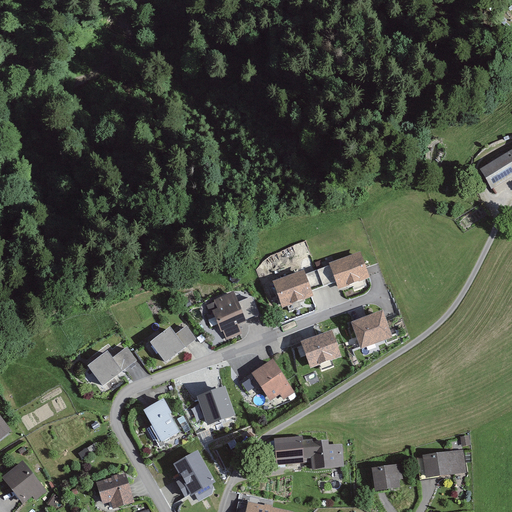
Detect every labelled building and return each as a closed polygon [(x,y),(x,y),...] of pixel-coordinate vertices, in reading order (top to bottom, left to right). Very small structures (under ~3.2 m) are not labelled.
[(511,149),(475,172),(488,192),(511,177),(511,149)] [(360,254),(274,286),(283,309),(315,297),(313,289),(333,281),(337,290),(369,278),(360,254)] [(235,294),(215,302),(218,309),(213,311),(222,333),(224,332),(227,341),(242,335),(239,325),(246,322),(235,294)] [(382,312),(351,323),(361,350),(392,339),(382,312)] [(171,329),(150,345),(165,365),(197,340),(188,327),(177,336),(171,329)] [(333,331),(301,343),(311,369),(343,357),(333,331)] [(108,353),(88,368),(103,388),(137,361),(127,349),(114,359),(108,353)] [(273,359),(240,382),(248,393),(259,385),(270,401),(280,395),(284,401),(296,392),(273,359)] [(225,387),(197,396),(207,425),(235,415),(225,387)] [(164,401),(144,411),(161,443),(181,433),(164,401)] [(12,432),(0,416),(0,439),(0,440),(12,432)] [(183,416),(178,419),(185,433),(191,430),(183,416)] [(468,436),(461,437),(462,447),(470,446),(468,436)] [(303,437),(274,440),(277,468),(311,465),(312,472),(344,469),(342,446),(329,448),(329,443),(314,444),(313,440),(303,441),(303,437)] [(199,452),(173,466),(182,481),(177,484),(186,500),(216,484),(199,452)] [(466,452),(419,458),(422,481),(469,475),(466,452)] [(48,492),(23,461),(3,479),(23,504),(32,497),(36,502),(48,492)] [(404,465),(372,469),(375,492),(407,488),(404,465)] [(126,474),(96,483),(103,506),(112,504),(114,510),(135,504),(126,474)] [(61,499),(54,494),(47,505),(54,509),(61,499)] [(247,505),(239,503),(237,511),(291,511),(248,502),(247,505)]
